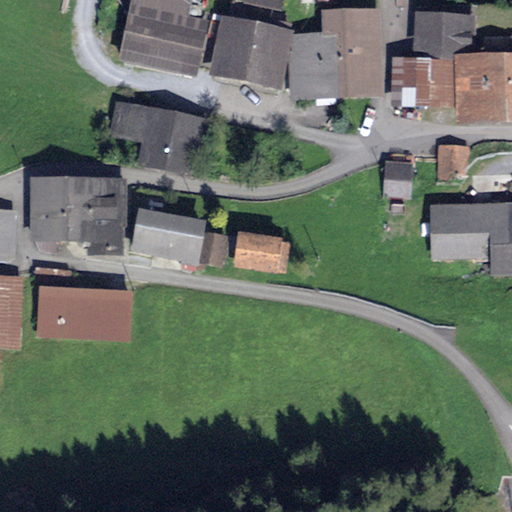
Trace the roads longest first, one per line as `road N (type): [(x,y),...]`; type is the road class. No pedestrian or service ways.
road 1 (track): [(0,274),(53,260),(382,315),(436,337),(511,424)]
road 2 (track): [(511,132),(415,140),(266,192),(126,174),(25,171),(0,181)]
